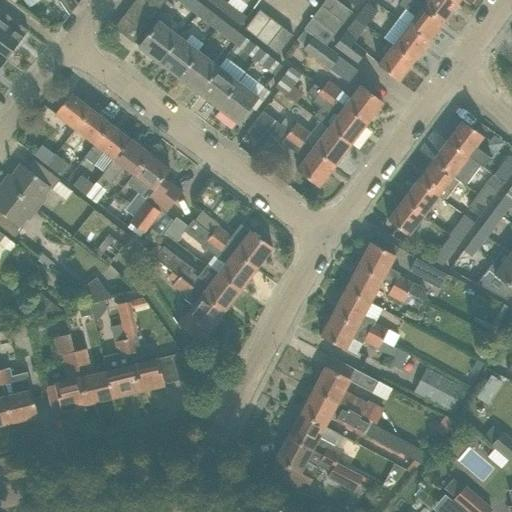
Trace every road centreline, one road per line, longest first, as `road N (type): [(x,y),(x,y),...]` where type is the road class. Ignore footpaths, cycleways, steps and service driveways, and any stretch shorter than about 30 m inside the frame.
road 1 (residential): [(324,238),(67,44)]
road 2 (residential): [(201,475),(324,238)]
road 3 (residential): [(324,238),(453,73)]
road 4 (residential): [(0,498),(201,475)]
